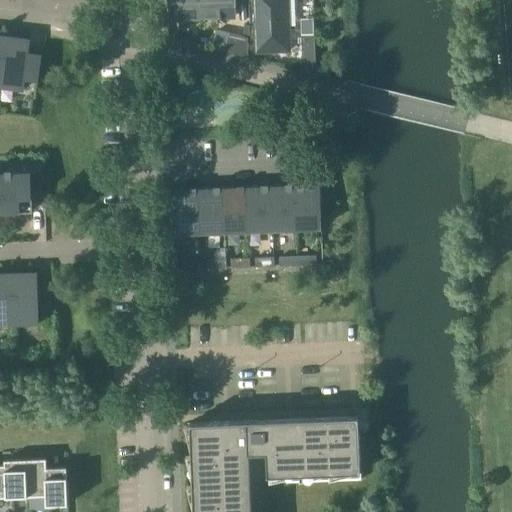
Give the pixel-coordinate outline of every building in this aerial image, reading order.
[(171,0),(173,19),(231,17),(230,0),(171,0)] [(254,0),(257,52),(289,51),(287,0),(254,0)] [(224,52),(248,57),(247,38),(229,33),(224,52)] [(314,35),(301,35),(302,70),(302,71),(315,74),(316,74),(314,35)] [(5,38),(0,78),(0,86),(23,90),(25,79),(38,81),(41,55),(28,54),(30,41),(5,38)] [(30,171),(1,173),(3,213),(32,211),(32,197),(45,197),(44,173),(30,173),(30,171)] [(320,184),(295,185),(297,230),(321,229),(320,184)] [(295,185),(271,186),(273,231),(297,230),(295,185)] [(271,186),(247,187),(249,232),(273,231),(271,186)] [(247,187),(223,188),(224,233),(249,232),(247,187)] [(223,188),(198,189),(200,234),(224,233),(223,188)] [(200,234),(198,189),(174,190),(176,235),(200,234)] [(316,255),(297,256),(298,265),(316,264),(316,255)] [(298,265),(297,256),(279,257),(280,266),(298,265)] [(255,258),(255,267),(274,266),(273,257),(255,258)] [(231,259),(231,268),(250,267),(249,258),(231,259)] [(207,259),(207,268),(226,268),(225,259),(207,259)] [(183,260),(183,269),(202,269),(202,260),(183,260)] [(37,274),(12,275),(14,324),(39,323),(38,313),(51,312),(50,287),(37,287),(37,274)] [(0,324),(14,324),(12,275),(0,275),(0,324)] [(267,476),(268,483),(361,480),(359,428),(358,417),(197,423),(197,425),(198,454),(198,455),(199,484),(199,485),(200,511),(241,511),(239,453),(248,453),(256,453),(266,453),(267,476)] [(4,465),(0,465),(0,497),(26,496),(25,459),(4,460),(4,465)] [(46,459),(25,459),(26,496),(45,496),(46,505),(68,504),(66,467),(46,468),(46,459)]
